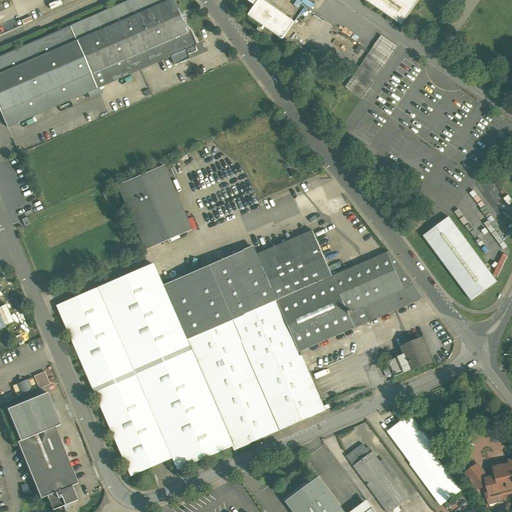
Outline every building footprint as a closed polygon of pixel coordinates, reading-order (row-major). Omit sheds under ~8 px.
[(187,32),(164,42),(150,9),(171,0),(173,0),(174,0),(175,0),(174,0),(131,0),(70,26),(97,89),(171,57),(186,50),(194,47),(195,47),(196,44),(191,31),(188,30),(187,31),(187,32)] [(173,0),(171,0),(150,9),(164,42),(187,32),(187,31),(174,0),(173,0)] [(293,23),(261,0),(258,0),(248,16),(281,40),(293,23)] [(418,0),(364,0),(401,25),(418,0)] [(70,26),(0,56),(0,111),(7,128),(97,89),(70,26)] [(381,36),(346,87),(362,99),(398,47),(381,36)] [(194,47),(186,50),(188,55),(196,51),(194,47)] [(186,50),(171,57),(175,65),(181,63),(190,59),(188,55),(186,50)] [(321,174),(325,171),(320,165),(316,168),(321,174)] [(163,166),(116,186),(144,250),(191,230),(163,166)] [(496,281),(448,217),(423,236),(470,300),(496,281)] [(312,231),(257,255),(277,301),(332,277),(312,231)] [(254,249),(163,288),(186,340),(231,321),(277,301),(257,255),(254,249)] [(332,277),(277,301),(299,352),(300,352),(423,298),(389,252),(332,277)] [(153,264),(97,288),(172,458),(177,471),(232,447),(185,340),(186,340),(163,288),(153,264)] [(97,288),(56,306),(130,476),(172,458),(97,288)] [(277,301),(231,321),(279,431),(325,411),(300,352),(299,352),(277,301)] [(279,431),(231,321),(186,340),(185,340),(232,447),(234,451),(279,431)] [(421,339),(401,348),(404,354),(386,362),(393,378),(411,371),(431,363),(421,339)] [(50,385),(44,372),(39,374),(44,387),(50,385)] [(44,387),(39,374),(34,377),(39,389),(44,387)] [(47,393),(7,410),(20,441),(54,427),(55,428),(60,426),(47,393)] [(410,415),(387,432),(399,448),(408,441),(420,458),(429,450),(455,485),(459,481),(410,415)] [(55,428),(54,427),(20,441),(17,443),(40,499),(71,487),(78,484),(55,428)] [(420,458),(408,441),(399,448),(411,464),(420,458)] [(392,511),(408,500),(373,453),(370,454),(363,445),(346,458),(354,468),(387,511),(392,511)] [(411,464),(441,505),(459,491),(455,485),(429,450),(420,458),(411,464)] [(488,480),(486,481),(488,486),(491,499),(501,496),(502,496),(501,492),(511,489),(511,460),(509,461),(510,465),(502,467),(502,466),(494,468),(497,478),(488,480)] [(477,465),(466,474),(477,489),(488,486),(486,481),(488,480),(477,465)] [(344,511),(319,478),(286,502),(293,511),(344,511)] [(71,487),(58,492),(64,506),(69,504),(77,501),(71,487)] [(64,506),(58,492),(47,497),(52,511),(63,507),(64,506)] [(504,504),(501,496),(488,500),(491,508),(504,504)]
